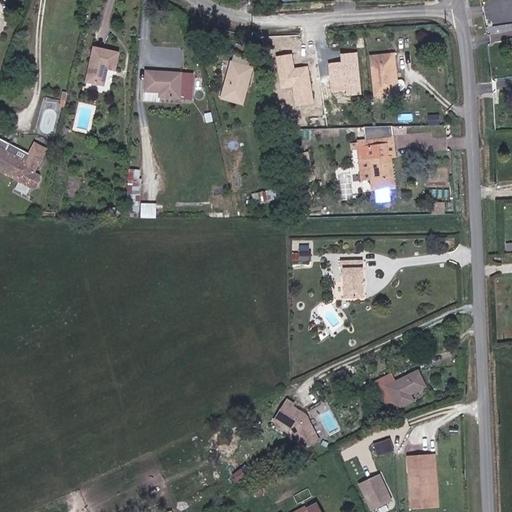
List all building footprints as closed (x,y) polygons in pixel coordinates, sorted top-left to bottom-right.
[(97,50),(89,85),(105,88),(109,71),(118,72),(121,55),(97,50)] [(361,95),(357,53),(340,54),(341,61),(328,62),(331,94),(345,92),(346,96),(361,95)] [(391,90),(390,74),(394,74),(392,53),(370,54),(373,92),(391,90)] [(292,54),(275,56),(280,88),(292,86),(295,105),(313,102),(308,66),(294,68),(292,54)] [(234,62),(224,99),(241,104),(250,66),(234,62)] [(163,92),(167,92),(167,97),(195,97),(195,72),(147,72),(148,92),(163,92)] [(390,74),(391,90),(373,92),(373,96),(396,95),(394,74),(390,74)] [(394,134),(369,137),(370,143),(385,142),(385,155),(390,154),(396,154),(394,134)] [(10,143),(0,137),(0,170),(31,188),(35,187),(39,181),(37,176),(33,173),(43,161),(41,158),(46,150),(35,145),(30,155),(23,159),(6,150),(10,143)] [(358,144),(359,158),(370,157),(371,174),(372,185),(389,184),(387,166),(391,166),(390,154),(385,155),(385,142),(370,143),(358,144)] [(293,155),(302,183),(318,178),(309,150),(293,155)] [(359,158),(361,175),(371,174),(370,157),(359,158)] [(131,168),(127,211),(140,212),(143,169),(131,168)] [(156,216),(156,202),(142,201),(141,215),(156,216)] [(344,268),(347,268),(347,298),(366,298),(367,260),(344,260),(344,268)] [(412,374),(390,385),(386,377),(370,385),(383,411),(390,407),(392,412),(408,404),(405,398),(419,388),(412,374)] [(292,406),(285,402),(276,418),(282,422),(280,425),(281,425),(291,430),(302,451),(319,442),(305,417),(291,409),(292,406)] [(280,425),(282,422),(276,418),(273,424),(280,427),(281,425),(280,425)] [(372,448),(381,462),(395,454),(387,440),(372,448)] [(438,451),(432,452),(436,494),(417,496),(418,504),(444,501),(438,451)] [(417,496),(436,494),(432,452),(413,454),(417,496)] [(393,499),(381,475),(359,486),(370,510),(393,499)] [(321,511),(317,503),(306,508),(297,511),(321,511)]
